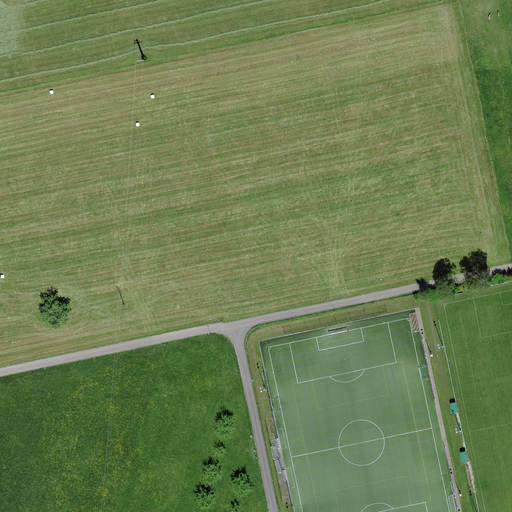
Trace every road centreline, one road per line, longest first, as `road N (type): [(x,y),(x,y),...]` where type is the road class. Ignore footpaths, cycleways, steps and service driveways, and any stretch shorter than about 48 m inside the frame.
road 1 (unclassified): [(511,267),(239,324)]
road 2 (track): [(239,324),(0,374)]
road 3 (residential): [(239,324),(274,511)]
